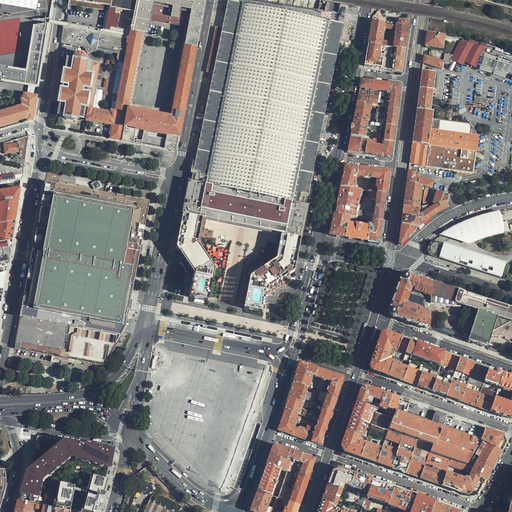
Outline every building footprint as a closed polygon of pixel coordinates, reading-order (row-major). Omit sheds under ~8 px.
[(0,0),(0,3),(36,9),(37,0),(0,0)] [(107,5),(76,0),(67,0),(67,4),(106,11),(107,5)] [(76,0),(107,5),(109,6),(108,7),(130,11),(131,0),(76,0)] [(131,0),(130,11),(128,30),(142,33),(146,34),(148,20),(151,0),(131,0)] [(190,5),(158,0),(151,0),(148,20),(185,28),(190,5)] [(189,181),(182,215),(202,219),(242,227),(285,236),(301,239),(308,206),(306,205),(339,45),(343,24),(328,21),(244,3),(229,0),(223,28),(216,27),(207,72),(214,73),(192,182),(189,181)] [(109,6),(107,5),(106,11),(103,29),(127,33),(128,30),(130,11),(108,7),(109,6)] [(181,45),(195,47),(202,7),(190,5),(185,28),(181,45)] [(374,18),(383,21),(383,19),(379,18),(379,17),(378,15),(378,14),(379,12),(377,11),(373,18),(374,18)] [(395,25),(394,25),(372,21),(372,24),(370,34),(368,46),(392,49),(405,50),(406,50),(406,46),(407,39),(407,37),(408,29),(409,23),(409,22),(401,21),(399,21),(399,23),(399,25),(395,25)] [(48,24),(33,26),(26,71),(0,66),(0,81),(28,85),(35,86),(37,87),(40,74),(48,24)] [(126,37),(63,26),(60,42),(83,47),(87,53),(97,50),(115,53),(116,55),(117,58),(120,63),(121,63),(126,37)] [(142,33),(128,30),(127,33),(127,35),(126,37),(121,63),(120,63),(112,104),(126,107),(129,107),(142,33)] [(444,49),(446,35),(427,32),(427,35),(426,46),(430,46),(444,49)] [(475,67),(486,44),(462,39),(453,59),(452,61),(454,62),(456,63),(464,66),(465,63),(475,67)] [(195,47),(181,45),(168,114),(173,124),(170,136),(178,137),(180,124),(195,47)] [(392,49),(368,46),(367,50),(365,58),(364,67),(372,68),(379,69),(384,69),(389,70),(392,49)] [(392,49),(389,70),(398,71),(402,72),(404,58),(405,54),(405,50),(392,49)] [(55,112),(61,113),(61,115),(63,115),(62,117),(64,119),(71,120),(73,119),(73,117),(75,117),(76,116),(81,117),(83,104),(89,105),(97,62),(84,60),(85,56),(81,52),(76,51),(71,54),(71,58),(65,57),(57,56),(50,99),(53,99),(57,100),(55,112)] [(424,56),(423,64),(442,70),(443,62),(442,62),(428,57),(424,56)] [(444,56),(442,62),(443,62),(450,65),(452,61),(453,59),(444,56)] [(422,71),(410,164),(418,166),(473,174),(478,140),(477,140),(477,138),(474,137),(475,133),(473,131),(471,131),(471,127),(469,125),(438,120),(439,118),(433,117),(433,112),(431,111),(433,93),(433,89),(435,73),(422,71)] [(360,90),(357,104),(371,106),(374,106),(385,108),(388,85),(386,85),(379,84),(375,83),(370,83),(366,82),(361,81),(360,90)] [(35,86),(28,85),(27,94),(31,95),(34,95),(35,86)] [(400,87),(388,85),(385,108),(386,108),(389,108),(397,109),(398,105),(399,96),(400,87)] [(0,126),(32,119),(36,96),(31,95),(27,94),(23,93),(22,98),(19,99),(20,104),(0,110),(0,126)] [(110,113),(86,108),(84,120),(110,125),(108,135),(110,135),(109,138),(119,140),(122,126),(126,107),(112,104),(110,113)] [(371,106),(357,104),(356,111),(354,121),(367,123),(371,106)] [(386,108),(385,108),(374,106),(373,108),(378,109),(376,122),(372,122),(372,124),(383,125),(384,125),(385,118),(384,117),(384,114),(386,113),(386,108)] [(129,107),(126,107),(122,126),(135,129),(143,130),(170,136),(173,124),(168,114),(129,107)] [(386,126),(395,127),(395,124),(396,118),(397,112),(397,109),(389,108),(386,126)] [(367,123),(354,121),(353,128),(351,137),(364,139),(367,123)] [(381,141),(383,125),(372,124),(370,123),(369,128),(371,131),(375,132),(374,140),(381,141)] [(135,129),(122,126),(119,140),(132,142),(135,129)] [(384,142),(393,143),(393,140),(394,134),(395,129),(395,127),(386,126),(384,142)] [(175,150),(178,137),(170,136),(143,130),(141,144),(175,150)] [(357,153),(365,154),(367,140),(364,139),(351,137),(348,152),(357,153)] [(19,155),(17,139),(17,142),(16,142),(16,143),(11,144),(11,143),(8,143),(8,144),(3,145),(4,150),(5,154),(10,153),(10,155),(11,155),(11,156),(19,155)] [(367,140),(365,154),(370,155),(382,157),(384,142),(381,141),(374,140),(367,140)] [(384,142),(382,157),(386,157),(391,158),(391,153),(392,150),(392,147),(393,143),(384,142)] [(343,175),(340,187),(354,189),(356,177),(358,168),(345,166),(343,175)] [(0,182),(13,181),(13,177),(20,176),(19,171),(15,171),(15,170),(11,170),(11,169),(7,169),(7,168),(3,169),(3,168),(0,168),(0,167),(0,182)] [(379,180),(381,171),(374,170),(358,168),(356,177),(370,178),(379,180)] [(389,172),(381,171),(379,180),(370,178),(368,191),(369,192),(378,193),(386,194),(386,191),(387,184),(389,175),(389,172)] [(408,178),(408,181),(422,187),(425,188),(433,190),(435,183),(415,177),(416,172),(409,172),(408,178)] [(186,181),(179,179),(169,227),(177,229),(186,181)] [(95,190),(98,191),(98,190),(103,187),(99,180),(92,185),(95,190)] [(405,198),(405,202),(419,204),(422,187),(408,181),(407,183),(406,192),(406,196),(405,198)] [(15,348),(60,357),(69,359),(105,365),(127,326),(127,323),(135,280),(133,279),(135,271),(137,272),(149,203),(98,193),(94,192),(88,191),(82,190),(47,183),(35,242),(17,337),(15,348)] [(354,189),(340,187),(339,193),(337,202),(358,205),(360,190),(354,189)] [(0,202),(17,200),(18,190),(18,188),(0,191),(0,202)] [(428,204),(433,190),(425,188),(424,193),(423,204),(428,204)] [(445,194),(437,191),(433,204),(437,204),(443,211),(444,210),(447,209),(449,208),(448,206),(446,202),(448,198),(448,197),(449,195),(445,194)] [(373,221),(382,222),(383,214),(384,206),(385,201),(386,197),(386,194),(378,193),(377,198),(374,213),(373,221)] [(0,223),(14,221),(17,200),(0,202),(0,223)] [(358,205),(337,202),(337,205),(335,216),(349,218),(355,219),(357,210),(358,205)] [(403,214),(403,217),(417,219),(419,204),(405,202),(404,204),(404,210),(403,214)] [(422,219),(424,222),(428,220),(433,217),(436,215),(439,213),(443,211),(437,204),(428,210),(427,205),(422,207),(422,215),(420,215),(419,219),(422,219)] [(357,210),(355,219),(373,221),(374,213),(357,210)] [(440,235),(467,244),(503,232),(499,211),(492,213),(485,214),(480,216),(475,217),(469,220),(463,223),(457,226),(453,228),(440,235)] [(202,219),(182,215),(176,244),(194,271),(188,297),(207,301),(214,267),(197,241),(202,219)] [(330,236),(346,238),(348,224),(349,218),(335,216),(333,225),(330,236)] [(402,223),(402,225),(418,228),(421,225),(424,222),(422,219),(419,219),(417,219),(403,217),(402,220),(402,223)] [(503,221),(504,230),(511,229),(511,224),(508,225),(508,220),(503,221)] [(14,221),(0,223),(0,241),(3,241),(10,240),(14,221)] [(369,227),(367,241),(379,244),(380,240),(382,225),(382,222),(373,221),(372,228),(369,227)] [(348,224),(346,238),(356,240),(367,241),(369,227),(348,224)] [(418,228),(402,225),(401,227),(401,231),(400,235),(400,238),(399,244),(401,244),(406,239),(408,236),(415,230),(418,228)] [(295,269),(301,239),(285,236),(279,257),(252,275),(245,309),(264,313),(270,286),(295,269)] [(0,266),(0,265),(0,263),(3,263),(3,264),(4,265),(5,265),(7,265),(9,252),(7,248),(5,248),(3,241),(0,241),(0,266)] [(430,250),(431,252),(433,252),(435,247),(436,247),(438,241),(441,242),(441,241),(440,241),(438,241),(436,241),(434,242),(433,243),(431,246),(430,249),(430,250)] [(434,256),(435,256),(442,258),(442,257),(446,259),(445,260),(502,278),(507,263),(441,241),(441,242),(438,241),(436,247),(435,247),(433,252),(431,252),(431,253),(432,254),(434,256)] [(418,326),(428,329),(429,313),(413,308),(412,309),(406,307),(404,305),(405,305),(407,300),(408,301),(410,294),(409,292),(408,292),(408,290),(409,290),(410,288),(415,290),(414,292),(417,293),(429,297),(432,283),(424,280),(413,277),(407,275),(401,277),(398,286),(389,311),(392,317),(400,320),(418,326)] [(511,309),(470,295),(432,283),(429,297),(429,304),(460,307),(460,305),(477,310),(467,340),(487,346),(493,331),(510,322),(511,322),(511,309)] [(429,297),(417,293),(414,292),(415,290),(410,288),(409,290),(408,290),(408,292),(409,292),(410,294),(408,301),(407,300),(405,305),(404,305),(406,307),(412,309),(413,308),(429,313),(429,306),(429,304),(429,297)] [(397,350),(401,338),(395,336),(387,333),(385,333),(383,334),(381,334),(380,336),(370,365),(370,366),(370,369),(372,370),(379,373),(387,376),(392,363),(385,360),(389,350),(396,352),(397,350)] [(405,353),(410,341),(405,340),(401,338),(397,350),(405,353)] [(411,357),(416,343),(413,342),(410,341),(405,353),(405,355),(411,357)] [(431,348),(416,343),(411,357),(409,363),(424,368),(438,373),(441,365),(445,353),(431,348)] [(452,356),(445,353),(441,365),(455,370),(459,359),(452,356)] [(69,359),(60,357),(59,358),(51,356),(50,362),(58,364),(59,361),(55,361),(55,360),(83,366),(83,363),(68,360),(69,359)] [(463,360),(459,359),(455,370),(455,371),(463,373),(467,361),(463,360)] [(471,363),(467,361),(463,373),(470,376),(475,364),(471,363)] [(315,377),(317,369),(300,363),(297,371),(293,383),(307,388),(308,388),(312,376),(315,377)] [(392,363),(387,376),(395,379),(402,381),(407,369),(392,363)] [(422,371),(424,368),(409,363),(407,369),(402,381),(409,384),(417,386),(421,374),(422,371)] [(469,379),(468,383),(481,388),(488,369),(481,366),(475,364),(470,376),(469,379)] [(63,385),(63,368),(51,368),(52,385),(63,385)] [(438,373),(424,368),(422,371),(431,375),(430,377),(421,374),(417,386),(423,389),(431,391),(435,379),(438,373)] [(334,374),(317,369),(315,377),(332,383),(329,390),(323,388),(321,393),(337,398),(340,388),(344,378),(334,374)] [(496,393),(503,374),(495,371),(488,369),(481,388),(496,393)] [(511,400),(511,377),(503,374),(496,393),(495,396),(508,400),(510,402),(511,400)] [(435,379),(431,391),(438,394),(446,397),(452,378),(445,375),(442,382),(435,379)] [(452,378),(446,397),(453,399),(461,402),(468,383),(460,381),(452,378)] [(307,388),(293,383),(290,394),(285,410),(298,415),(312,419),(314,413),(300,409),(303,399),(313,402),(315,395),(306,392),(307,388)] [(468,383),(461,402),(468,404),(475,407),(479,393),(481,388),(468,383)] [(378,407),(383,393),(366,387),(361,390),(359,394),(357,402),(364,405),(365,402),(370,404),(372,398),(375,399),(372,407),(377,409),(378,407)] [(481,388),(479,393),(495,398),(495,396),(496,393),(481,388)] [(335,403),(337,398),(321,393),(314,413),(312,419),(317,421),(327,425),(335,403)] [(387,407),(391,396),(387,394),(383,393),(378,407),(386,410),(387,407)] [(479,393),(475,407),(482,409),(490,412),(495,398),(479,393)] [(397,404),(399,399),(391,396),(387,407),(395,410),(397,404)] [(495,398),(490,412),(500,416),(510,419),(511,418),(511,403),(510,402),(508,400),(495,396),(495,398)] [(364,405),(357,402),(352,417),(346,431),(359,436),(367,439),(368,436),(369,433),(365,431),(363,428),(364,427),(367,428),(370,430),(370,429),(376,412),(377,409),(372,407),(364,405)] [(393,415),(377,409),(376,412),(392,418),(393,415)] [(287,434),(291,435),(293,428),(298,415),(285,410),(282,417),(278,431),(287,434)] [(446,416),(435,412),(431,424),(399,413),(394,411),(393,415),(392,418),(388,430),(402,435),(417,440),(431,445),(429,452),(451,460),(466,465),(476,448),(473,447),(475,442),(474,440),(442,428),(446,416)] [(392,418),(376,412),(370,429),(382,433),(382,434),(386,435),(388,430),(392,418)] [(323,437),(327,425),(317,421),(313,435),(311,442),(320,445),(323,437)] [(300,438),(311,442),(313,435),(310,434),(312,428),(307,427),(306,429),(298,427),(297,429),(293,428),(291,435),(300,438)] [(481,428),(478,427),(476,433),(478,434),(477,437),(481,439),(485,429),(481,428)] [(485,429),(481,439),(480,441),(501,451),(506,442),(504,436),(494,432),(485,429)] [(399,444),(402,435),(388,430),(386,435),(385,437),(392,440),(392,441),(399,444)] [(344,452),(360,457),(365,443),(361,442),(356,443),(356,442),(358,442),(359,436),(346,431),(344,439),(341,446),(344,452)] [(396,452),(391,469),(398,471),(405,474),(417,440),(402,435),(399,444),(396,452)] [(25,477),(21,493),(22,493),(21,500),(31,503),(32,499),(35,500),(41,474),(62,457),(65,458),(68,458),(96,464),(109,467),(111,459),(112,450),(104,449),(104,448),(101,448),(100,449),(98,448),(91,447),(91,446),(83,444),(82,444),(80,444),(79,445),(77,444),(70,443),(70,442),(67,441),(37,436),(33,459),(31,468),(27,472),(25,477)] [(417,440),(405,474),(420,479),(429,452),(431,445),(417,440)] [(496,460),(501,451),(480,441),(477,450),(473,460),(477,462),(491,470),(496,460)] [(365,443),(360,457),(369,461),(376,463),(381,449),(365,443)] [(300,463),(303,455),(295,452),(274,445),(270,455),(290,461),(290,460),(300,463)] [(381,449),(376,463),(379,464),(391,469),(396,452),(382,447),(381,449)] [(429,452),(420,479),(431,483),(441,487),(446,473),(449,466),(451,460),(429,452)] [(290,461),(270,455),(268,460),(267,465),(281,470),(287,472),(291,462),(290,461)] [(315,459),(303,455),(300,463),(303,464),(302,467),(311,470),(312,467),(315,459)] [(41,474),(36,495),(38,496),(43,476),(65,458),(62,457),(41,474)] [(96,466),(96,464),(68,458),(67,461),(96,466)] [(469,466),(466,465),(451,460),(449,466),(467,472),(469,466)] [(293,474),(297,465),(297,464),(291,462),(287,472),(288,473),(293,474)] [(488,476),(491,470),(477,462),(470,473),(485,481),(488,476)] [(106,479),(109,467),(96,464),(93,477),(89,490),(98,493),(102,494),(103,491),(105,491),(108,479),(106,479)] [(262,477),(257,490),(272,496),(281,470),(267,465),(262,477)] [(308,480),(311,470),(302,467),(297,465),(293,474),(296,475),(308,480)] [(350,485),(354,473),(338,468),(332,471),(328,485),(342,490),(344,485),(343,484),(343,482),(344,482),(344,484),(350,485)] [(279,498),(284,500),(289,488),(293,474),(288,473),(279,498)] [(368,492),(372,480),(363,477),(354,473),(350,485),(368,492)] [(450,490),(460,493),(465,480),(446,473),(441,487),(450,490)] [(481,488),(485,481),(470,473),(469,477),(468,478),(467,478),(465,478),(465,480),(460,493),(470,497),(477,494),(481,488)] [(284,500),(299,505),(304,492),(308,480),(296,475),(291,489),(289,488),(284,500)] [(388,505),(394,488),(383,484),(372,480),(368,492),(364,501),(362,506),(362,508),(368,510),(372,499),(388,505)] [(53,508),(59,482),(57,481),(50,507),(53,508)] [(55,509),(67,511),(67,510),(74,486),(59,482),(53,508),(55,508),(55,509)] [(342,490),(328,485),(325,493),(322,502),(335,507),(336,507),(342,490)] [(511,511),(511,485),(509,495),(506,495),(503,503),(506,505),(509,506),(506,511),(505,511),(503,511),(497,511),(496,511),(511,511)] [(396,488),(394,488),(388,505),(387,505),(398,509),(404,492),(396,488)] [(250,511),(251,511),(271,511),(273,509),(268,507),(272,496),(257,490),(254,500),(250,511)] [(355,494),(347,492),(345,500),(352,503),(355,494)] [(409,493),(404,492),(398,509),(405,511),(409,511),(415,496),(409,493)] [(83,511),(88,495),(86,494),(80,511),(83,511)] [(83,511),(99,511),(101,504),(99,503),(100,498),(97,497),(88,495),(83,511)] [(426,499),(415,496),(409,511),(413,511),(415,510),(419,511),(431,511),(434,502),(426,499)] [(280,511),(282,507),(284,500),(279,498),(277,497),(273,509),(271,511),(280,511)] [(17,506),(16,509),(28,511),(31,511),(33,507),(42,509),(41,511),(52,511),(54,511),(55,509),(55,508),(53,508),(50,507),(35,504),(31,503),(21,500),(19,500),(17,506)] [(296,511),(298,510),(299,505),(284,500),(282,507),(285,507),(283,511),(296,511)] [(340,511),(341,511),(338,510),(337,510),(335,509),(334,508),(335,507),(322,502),(321,503),(319,511),(318,511),(340,511)] [(438,504),(434,502),(431,511),(439,511),(442,505),(438,504)]
